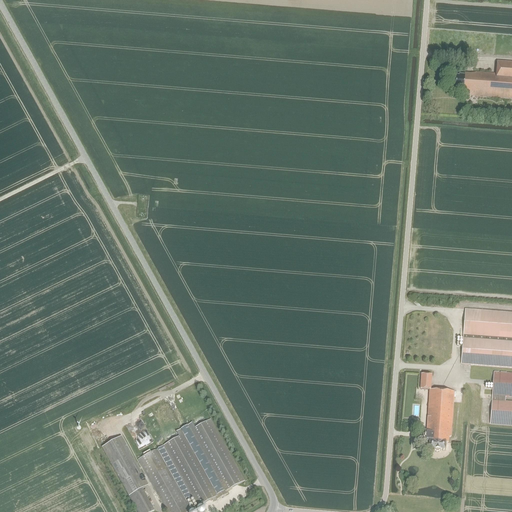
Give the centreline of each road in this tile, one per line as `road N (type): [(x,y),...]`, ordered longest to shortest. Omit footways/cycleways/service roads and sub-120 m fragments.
road 1 (tertiary): [(273,509),(0,2)]
road 2 (unclassified): [(374,511),(385,495),(427,0)]
